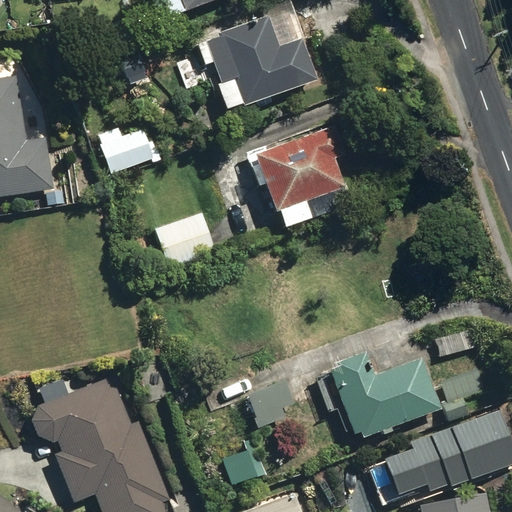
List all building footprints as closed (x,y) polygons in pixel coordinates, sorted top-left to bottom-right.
[(181,0),(186,11),(214,0),(181,0)] [(219,34),(220,36),(198,44),(206,65),(215,62),(223,83),(219,85),(228,108),(245,104),(245,105),(318,80),(303,38),(280,46),(268,14),(219,34)] [(0,196),(53,189),(45,139),(26,140),(16,77),(0,78),(0,196)] [(256,154),(278,211),(281,211),(287,227),(313,218),(307,201),(345,187),(336,158),(346,154),(336,127),(256,154)] [(100,145),(111,173),(152,158),(153,163),(162,160),(158,147),(155,148),(152,141),(147,143),(143,130),(122,137),(118,128),(99,135),(102,144),(100,145)] [(45,194),(47,206),(63,204),(62,192),(45,194)] [(155,230),(169,270),(216,254),(202,214),(155,230)] [(463,330),(433,340),(440,358),(469,348),(463,330)] [(362,432),(365,439),(384,431),(385,435),(394,432),(392,428),(443,409),(423,358),(376,376),(367,352),(336,364),(338,369),(331,371),(355,435),(362,432)] [(95,494),(103,511),(167,511),(163,502),(171,499),(139,422),(133,425),(113,377),(39,407),(33,421),(39,436),(54,443),(58,441),(62,451),(55,455),(75,503),(95,494)] [(201,414),(214,447),(286,417),(283,409),(295,404),(285,380),(201,414)] [(218,459),(230,489),(261,477),(250,447),(218,459)] [(300,511),(293,489),(237,508),(238,511),(300,511)] [(491,511),(488,494),(420,507),(421,511),(491,511)]
